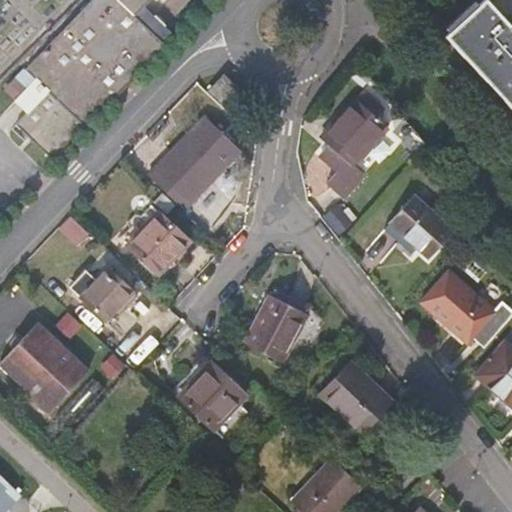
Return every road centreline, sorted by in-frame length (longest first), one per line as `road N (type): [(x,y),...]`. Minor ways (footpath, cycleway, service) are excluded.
road 1 (residential): [(511,495),(276,206)]
road 2 (residential): [(262,29),(188,62),(0,265)]
road 3 (track): [(511,209),(365,30),(311,26)]
road 4 (residential): [(276,206),(287,54)]
road 5 (residential): [(189,306),(276,206)]
